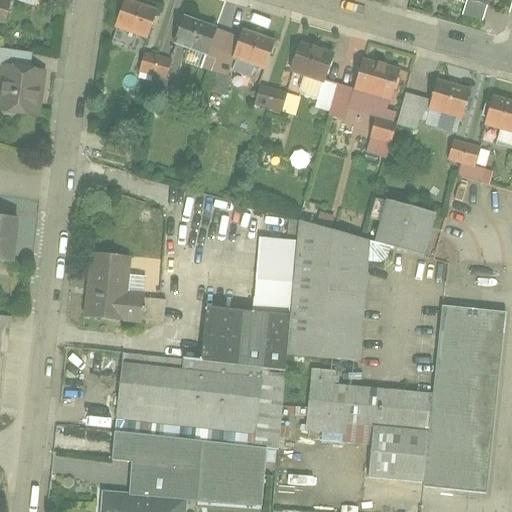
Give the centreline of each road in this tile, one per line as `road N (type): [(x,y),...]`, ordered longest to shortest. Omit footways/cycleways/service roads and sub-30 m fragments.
road 1 (residential): [(87,0),(20,511)]
road 2 (residential): [(302,0),(511,59)]
